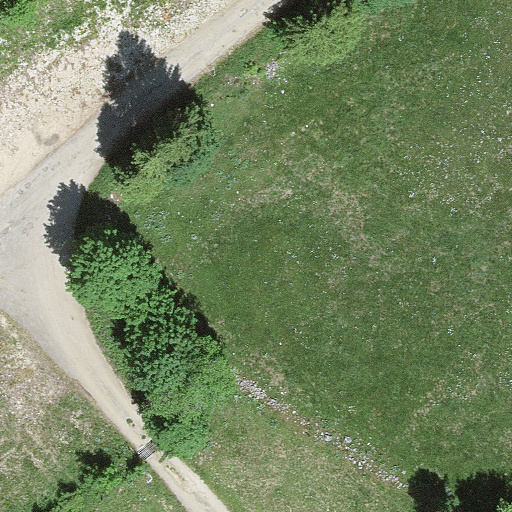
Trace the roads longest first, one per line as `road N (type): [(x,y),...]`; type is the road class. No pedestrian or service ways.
road 1 (unclassified): [(8,233),(293,0)]
road 2 (unclassified): [(8,233),(200,511)]
